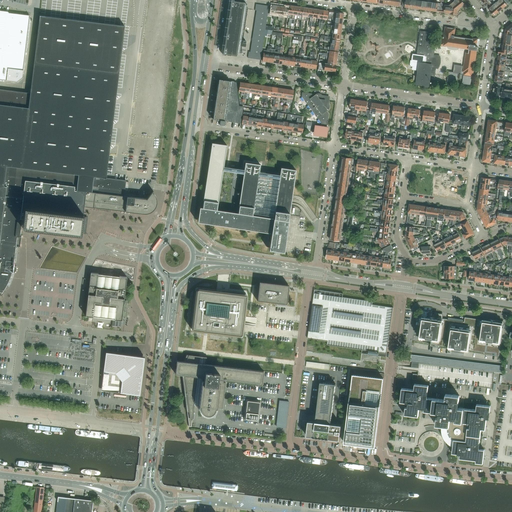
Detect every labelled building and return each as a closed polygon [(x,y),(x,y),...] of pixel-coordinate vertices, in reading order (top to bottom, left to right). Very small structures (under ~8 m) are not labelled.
[(224,45),(223,53),(222,53),(222,54),(223,54),(222,55),(223,55),(225,54),(236,56),(236,53),(238,54),(239,50),(241,50),(242,51),(242,52),(242,53),(242,54),(243,54),(242,53),(242,52),(242,51),(242,50),(242,48),(242,47),(242,46),(245,46),(245,41),(243,40),(248,8),(245,8),(246,5),(245,5),(245,6),(244,5),(244,3),(233,1),(231,0),(230,0),(231,1),(230,0),(230,1),(231,1),(229,9),(229,10),(228,18),(227,18),(228,19),(227,27),(226,27),(227,27),(225,36),(224,45),(223,45),(224,45)] [(433,11),(437,12),(437,11),(440,12),(441,5),(441,3),(438,3),(438,2),(435,2),(435,0),(432,0),(433,2),(432,10),(433,11)] [(452,0),(449,0),(451,3),(449,5),(452,8),(452,11),(457,11),(457,8),(459,7),(454,1),(452,0)] [(492,0),(493,1),(491,3),(499,12),(502,9),(502,8),(495,0),(492,0)] [(507,5),(505,3),(502,0),(499,0),(498,0),(495,0),(502,8),(503,7),(504,8),(507,5)] [(499,12),(491,3),(489,1),(488,3),(491,7),(488,9),(494,16),(497,13),(498,12),(499,12)] [(444,10),(444,12),(450,13),(450,14),(456,15),(457,11),(452,11),(452,8),(449,5),(448,5),(445,5),(444,10)] [(0,79),(17,82),(22,77),(29,17),(0,13),(0,79)] [(1,293),(1,294),(2,292),(3,291),(4,289),(5,288),(6,287),(6,285),(8,282),(9,281),(9,279),(10,278),(11,275),(11,274),(12,272),(13,272),(14,271),(15,271),(15,270),(16,269),(16,268),(15,267),(14,266),(13,265),(15,250),(17,237),(19,237),(21,222),(19,222),(19,219),(21,219),(25,178),(74,185),(74,190),(94,193),(95,192),(124,196),(126,180),(106,178),(119,73),(124,26),(39,16),(30,93),(0,89),(0,291),(2,292),(1,293)] [(440,41),(440,46),(445,46),(445,45),(448,46),(447,48),(449,49),(452,50),(455,50),(458,50),(458,47),(469,49),(468,53),(465,53),(466,53),(463,71),(461,71),(462,66),(455,65),(454,72),(454,73),(449,72),(448,81),(456,82),(457,73),(464,74),(463,75),(464,75),(463,83),(470,84),(470,83),(471,80),(471,77),(467,76),(467,75),(472,76),(472,73),(473,73),(476,50),(477,50),(478,47),(478,46),(478,45),(478,43),(479,39),(477,39),(454,36),(454,35),(454,29),(453,29),(453,28),(447,27),(447,28),(446,28),(445,28),(445,34),(443,34),(442,40),(440,40),(440,41)] [(410,60),(410,66),(415,67),(415,69),(418,70),(417,78),(416,84),(429,86),(430,79),(430,77),(434,77),(435,70),(436,68),(438,68),(439,66),(440,63),(440,61),(440,58),(440,56),(434,55),(435,46),(434,46),(431,46),(433,30),(429,30),(430,30),(429,32),(424,31),(422,46),(418,46),(417,54),(415,54),(413,53),(412,60),(410,60)] [(231,81),(220,80),(219,80),(216,100),(215,99),(213,107),(215,107),(213,119),(220,120),(219,124),(224,125),(224,121),(240,123),(243,106),(239,106),(236,82),(236,81),(231,80),(231,81)] [(494,86),(492,95),(494,95),(494,96),(499,97),(501,86),(501,85),(501,82),(495,81),(494,86)] [(302,92),(301,97),(321,123),(320,126),(317,126),(315,125),(313,134),(316,135),(325,136),(326,136),(327,127),(326,127),(328,114),(326,111),(327,110),(328,109),(329,108),(329,107),(329,106),(329,105),(328,104),(329,99),(329,98),(329,99),(328,99),(327,97),(327,96),(322,95),(321,94),(320,94),(319,93),(318,93),(317,94),(316,94),(313,96),(311,94),(302,92)] [(368,110),(368,115),(367,120),(371,120),(372,114),(375,114),(377,103),(373,102),(372,103),(371,103),(371,106),(370,111),(368,110)] [(375,114),(374,124),(377,124),(378,112),(382,113),(383,106),(384,104),(379,103),(378,104),(377,104),(377,103),(375,114)] [(383,106),(382,113),(385,113),(386,113),(385,121),(389,122),(389,121),(390,116),(391,113),(390,113),(388,112),(389,108),(390,106),(388,106),(389,104),(384,104),(383,106)] [(390,116),(389,121),(394,122),(395,117),(397,117),(398,116),(399,106),(393,105),(393,106),(393,108),(392,116),(390,116)] [(413,118),(414,108),(408,107),(407,113),(408,113),(407,116),(405,116),(405,118),(404,124),(404,125),(408,126),(409,119),(413,120),(413,118)] [(351,140),(353,123),(353,124),(350,123),(347,123),(346,132),(345,132),(345,135),(345,137),(346,137),(346,138),(350,139),(350,140),(351,140)] [(365,136),(366,131),(367,130),(368,130),(369,125),(365,125),(365,127),(366,128),(363,130),(361,130),(360,132),(358,131),(356,141),(361,142),(361,141),(362,141),(362,138),(363,135),(365,136)] [(413,132),(411,131),(411,135),(408,135),(408,138),(405,138),(403,148),(406,148),(406,149),(409,149),(410,145),(409,145),(410,141),(412,141),(413,132)] [(440,144),(439,153),(445,154),(445,152),(446,142),(448,143),(449,138),(445,137),(444,141),(443,141),(443,144),(440,144)] [(461,147),(459,156),(465,157),(466,153),(465,153),(466,152),(466,151),(467,141),(462,140),(461,143),(464,143),(464,145),(463,147),(461,147)] [(245,162),(244,170),(223,167),(227,145),(212,143),(203,201),(202,208),(200,207),(197,222),(268,233),(271,233),(269,245),(268,250),(279,251),(283,252),(284,247),(290,205),(291,204),(291,202),(291,198),(292,195),(296,170),(281,168),(279,175),(259,172),(260,165),(245,162)] [(338,182),(338,183),(338,184),(347,186),(347,185),(351,161),(351,158),(343,157),(342,157),(342,159),(341,158),(341,159),(341,161),(341,162),(341,166),(340,166),(340,167),(340,168),(340,169),(340,172),(339,172),(339,173),(339,174),(339,175),(339,179),(338,179),(338,180),(338,182)] [(74,190),(74,185),(25,178),(21,219),(23,220),(22,228),(81,235),(83,219),(84,215),(83,215),(84,207),(93,208),(94,193),(74,190)] [(334,209),(333,210),(334,210),(334,212),(343,214),(343,213),(347,186),(338,184),(338,185),(338,186),(337,186),(337,187),(337,189),(337,190),(337,194),(336,194),(336,195),(336,196),(335,197),(336,197),(336,200),(335,200),(335,201),(335,202),(335,203),(335,207),(334,207),(334,208),(334,209)] [(94,193),(93,208),(118,211),(118,210),(144,213),(145,213),(146,213),(147,212),(149,212),(150,211),(151,211),(151,210),(152,210),(153,209),(154,208),(154,207),(155,206),(155,205),(155,204),(155,203),(155,202),(155,201),(155,200),(155,199),(155,198),(155,197),(151,193),(153,191),(153,190),(146,199),(124,196),(95,192),(94,193)] [(477,209),(478,210),(487,205),(487,201),(478,199),(478,204),(478,205),(477,205),(477,206),(478,206),(477,209)] [(416,205),(409,204),(406,223),(413,224),(413,221),(409,220),(411,213),(414,214),(413,217),(414,217),(416,205)] [(487,210),(485,208),(489,207),(488,205),(488,206),(486,205),(487,205),(478,210),(477,210),(478,210),(478,211),(479,214),(487,210)] [(492,208),(491,208),(493,211),(491,212),(491,211),(488,213),(487,210),(479,214),(481,217),(482,218),(481,218),(482,219),(489,215),(492,213),(494,212),(494,211),(495,208),(495,207),(494,207),(492,208)] [(462,220),(461,220),(466,218),(466,217),(465,217),(465,216),(463,212),(461,212),(461,211),(456,211),(455,219),(456,219),(458,219),(459,222),(462,220)] [(329,237),(329,238),(330,238),(330,240),(339,241),(343,214),(334,212),(334,213),(334,214),(333,214),(333,215),(333,217),(332,218),(333,218),(332,221),(332,222),(332,224),(331,224),(331,225),(332,225),(332,228),(331,227),(331,228),(331,230),(330,231),(331,231),(330,235),(330,236),(330,237),(329,237)] [(391,215),(374,212),(374,215),(381,216),(381,219),(390,220),(391,216),(390,216),(391,215)] [(482,219),(484,223),(493,219),(493,217),(492,217),(490,218),(489,215),(482,219)] [(484,223),(486,227),(490,225),(490,226),(494,224),(493,224),(495,223),(494,221),(496,220),(496,219),(496,215),(492,217),(493,217),(493,219),(484,223)] [(374,219),(374,221),(378,222),(380,223),(380,226),(389,227),(390,223),(389,223),(390,221),(374,219)] [(465,238),(473,233),(472,231),(467,221),(461,224),(462,225),(465,231),(462,233),(464,237),(465,238)] [(456,242),(461,240),(458,232),(455,233),(454,232),(451,228),(450,229),(453,234),(456,242)] [(445,230),(444,230),(443,231),(445,235),(444,235),(446,238),(443,239),(447,247),(452,244),(445,231),(445,230)] [(447,230),(445,231),(452,244),(456,242),(453,234),(450,236),(447,230)] [(413,232),(405,231),(404,234),(405,235),(405,236),(404,236),(404,237),(405,237),(406,240),(414,237),(413,235),(413,232)] [(414,237),(406,240),(408,244),(408,243),(409,244),(422,238),(421,236),(417,238),(415,239),(414,237)] [(503,244),(507,245),(508,236),(504,236),(500,238),(501,240),(503,244)] [(422,238),(409,244),(409,246),(410,249),(411,249),(417,246),(416,246),(418,245),(417,243),(426,239),(425,237),(422,238)] [(439,237),(436,238),(437,240),(441,249),(443,249),(446,248),(446,247),(443,240),(440,241),(439,237)] [(376,239),(375,242),(379,242),(382,247),(388,244),(390,243),(388,239),(388,240),(387,239),(387,238),(378,240),(376,239)] [(436,243),(433,245),(437,252),(441,250),(441,249),(437,240),(436,238),(434,239),(434,240),(436,243)] [(503,247),(500,241),(499,239),(499,238),(495,240),(496,240),(494,241),(501,254),(503,253),(500,248),(503,247)] [(431,239),(428,241),(431,246),(433,249),(435,253),(437,252),(433,245),(431,239)] [(493,241),(490,243),(494,251),(496,250),(500,257),(501,260),(503,259),(502,256),(501,254),(494,241),(493,241)] [(327,250),(326,258),(327,258),(327,259),(331,260),(331,259),(332,259),(334,248),(334,245),(335,242),(329,242),(329,245),(328,244),(328,247),(332,248),(331,250),(327,250)] [(487,245),(486,245),(492,259),(494,258),(491,252),(494,251),(490,243),(487,244),(487,245)] [(484,245),(481,247),(482,250),(485,256),(488,254),(490,260),(492,259),(486,245),(485,246),(484,245)] [(387,259),(388,252),(393,250),(392,247),(386,250),(385,251),(385,255),(383,267),(385,267),(385,268),(389,268),(390,268),(391,259),(387,259)] [(477,250),(476,250),(481,261),(482,262),(484,261),(482,257),(484,256),(481,250),(480,248),(477,249),(477,250)] [(472,254),(469,256),(471,258),(472,261),(475,260),(477,259),(478,259),(479,262),(481,261),(476,250),(475,251),(474,250),(471,252),(472,254)] [(355,263),(357,263),(359,252),(356,251),(356,254),(352,253),(350,263),(355,263)] [(378,257),(377,266),(381,267),(383,267),(385,255),(382,255),(382,258),(378,257)] [(122,320),(126,280),(127,277),(119,276),(119,278),(98,275),(98,274),(98,273),(91,272),(90,272),(90,273),(90,274),(85,316),(88,316),(93,317),(93,316),(114,319),(121,320),(122,320)] [(289,285),(259,282),(257,300),(286,304),(289,285)] [(247,297),(247,296),(247,295),(246,295),(246,294),(245,294),(222,291),(198,288),(197,288),(197,289),(196,289),(196,290),(191,328),(191,329),(191,330),(192,330),(193,331),(239,336),(240,336),(241,336),(242,336),(242,335),(243,334),(247,297)] [(362,350),(361,353),(386,357),(387,346),(388,342),(388,339),(393,308),(372,304),(373,301),(342,297),(343,293),(314,289),(307,338),(327,341),(327,345),(362,350)] [(422,317),(419,337),(432,339),(431,343),(431,344),(448,346),(448,347),(455,348),(454,350),(461,351),(461,349),(468,350),(468,349),(495,353),(497,354),(499,342),(500,342),(503,323),(496,322),(496,320),(490,319),(489,321),(488,321),(482,320),(482,321),(465,318),(464,324),(463,324),(463,322),(463,321),(463,320),(448,317),(448,319),(447,319),(447,321),(441,321),(442,315),(439,314),(436,314),(434,313),(424,312),(423,317),(422,317)] [(140,395),(144,357),(131,355),(106,352),(101,391),(140,395)] [(175,373),(175,374),(176,374),(182,375),(184,375),(186,389),(184,389),(187,411),(189,426),(191,427),(194,405),(199,405),(199,406),(200,406),(200,407),(200,408),(200,410),(201,411),(202,412),(202,413),(203,413),(204,414),(205,414),(207,415),(208,415),(209,414),(210,414),(211,414),(212,413),(213,412),(214,411),(214,410),(215,409),(215,408),(222,409),(225,388),(225,384),(225,383),(223,383),(224,380),(232,381),(261,384),(263,385),(263,384),(262,384),(263,372),(265,372),(265,371),(205,364),(204,364),(199,363),(199,357),(194,356),(193,356),(193,355),(186,355),(188,356),(186,362),(184,362),(176,361),(175,373)] [(411,356),(410,362),(502,373),(503,367),(411,356)] [(306,361),(306,367),(329,370),(329,364),(306,361)] [(494,372),(419,363),(418,368),(418,370),(418,373),(418,374),(417,380),(471,386),(492,389),(494,372)] [(344,443),(375,447),(383,378),(353,374),(344,443)] [(335,384),(320,382),(315,422),(308,421),(306,436),(339,440),(341,425),(331,424),(335,384)] [(402,388),(400,402),(406,402),(405,402),(408,403),(407,407),(405,407),(404,415),(418,416),(419,408),(424,409),(423,411),(436,413),(439,413),(438,418),(436,418),(436,423),(435,425),(442,426),(448,426),(448,428),(448,429),(448,430),(448,431),(448,432),(448,433),(449,434),(449,435),(450,436),(451,437),(452,438),(453,439),(453,446),(452,453),(458,454),(460,454),(459,458),(464,459),(476,460),(475,463),(483,463),(484,450),(479,449),(480,442),(481,429),(485,429),(487,418),(489,419),(490,411),(490,406),(487,405),(477,404),(476,410),(458,408),(459,401),(460,395),(445,394),(445,400),(427,397),(428,391),(428,388),(429,385),(414,383),(414,389),(402,388)] [(261,401),(246,399),(244,420),(258,422),(261,401)] [(281,401),(278,427),(283,427),(286,428),(289,402),(286,401),(284,401),(283,401),(281,401)] [(211,489),(238,492),(239,484),(212,481),(211,489)] [(40,511),(44,488),(36,487),(33,511),(40,511)] [(90,511),(91,511),(92,511),(91,511),(92,506),(92,501),(93,501),(80,499),(80,497),(76,497),(76,499),(58,497),(56,511),(90,511)]
